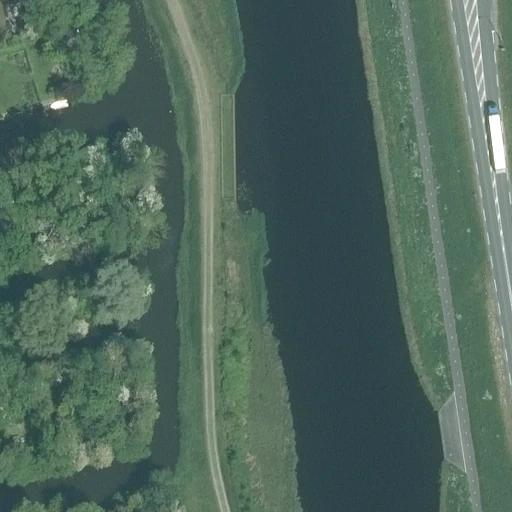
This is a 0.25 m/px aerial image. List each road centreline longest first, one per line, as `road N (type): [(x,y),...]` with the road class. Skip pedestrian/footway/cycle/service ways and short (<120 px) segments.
road 1 (primary): [(458,0),(489,165)]
road 2 (primary): [(489,165),(484,0)]
road 3 (primary): [(511,313),(489,165)]
